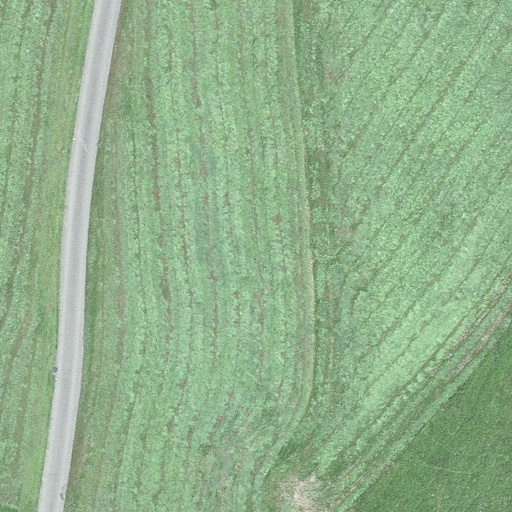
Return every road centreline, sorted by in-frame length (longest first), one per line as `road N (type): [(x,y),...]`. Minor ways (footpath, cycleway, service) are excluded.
road 1 (track): [(303,0),(325,368),(322,414),(298,490),(307,502),(324,503),(341,489),(445,382),(511,292)]
road 2 (unclassified): [(110,0),(79,186),(68,392),(51,511)]
